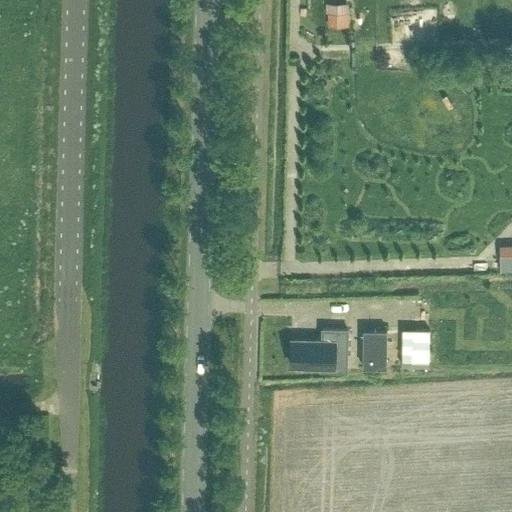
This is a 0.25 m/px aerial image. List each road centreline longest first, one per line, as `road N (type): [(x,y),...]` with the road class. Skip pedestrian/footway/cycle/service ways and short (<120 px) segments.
road 1 (secondary): [(192,511),(206,0)]
road 2 (unclassified): [(67,511),(74,0)]
